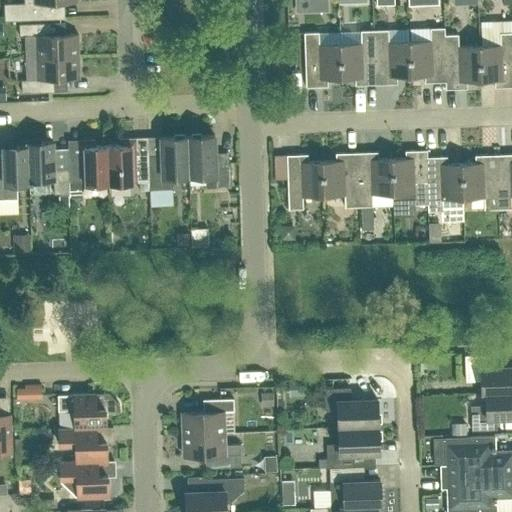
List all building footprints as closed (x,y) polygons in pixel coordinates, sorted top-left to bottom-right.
[(50,2),(76,1),(76,0),(24,0),(24,3),(4,4),(4,20),(51,18),(50,2)] [(309,0),(294,0),(295,12),(310,11),(309,0)] [(24,35),(25,57),(78,55),(78,33),(47,34),(47,22),(19,23),(19,35),(24,35)] [(424,82),(445,81),(444,34),(444,27),(430,27),(409,28),(410,75),(424,74),(424,82)] [(397,83),(397,75),(410,75),(409,28),(388,29),(374,29),(376,83),(397,83)] [(374,29),(360,30),(360,42),(339,42),(341,77),(354,77),(355,84),(376,83),(374,29)] [(327,85),(327,78),(341,77),(339,42),(319,43),(318,31),(304,32),(305,86),(327,85)] [(480,80),(494,79),(494,86),(511,85),(511,31),(499,32),(500,44),(479,45),(480,80)] [(467,87),(467,80),(480,80),(479,45),(458,45),(458,33),(444,34),(445,81),(445,88),(467,87)] [(79,77),(78,55),(25,57),(26,79),(21,79),(21,91),(48,90),(48,78),(79,77)] [(214,134),(187,135),(189,175),(205,175),(206,187),(229,186),(228,156),(215,156),(214,134)] [(148,159),(150,189),(172,188),(172,176),(189,175),(187,135),(160,136),(161,158),(148,159)] [(133,182),(149,181),(148,154),(138,154),(132,148),(131,137),(120,138),(120,144),(108,144),(109,183),(133,182)] [(81,153),(68,153),(68,167),(69,181),(85,180),(85,184),(109,183),(108,144),(95,145),(95,139),(83,139),(84,150),(81,153)] [(52,140),(27,141),(27,145),(28,145),(29,179),(53,178),(54,193),(69,192),(69,181),(68,167),(53,168),(52,140)] [(29,179),(28,145),(27,145),(3,146),(4,173),(0,173),(0,198),(17,198),(17,183),(30,183),(29,179)] [(414,204),(427,203),(428,203),(426,156),(427,156),(427,149),(405,150),(405,157),(391,157),(393,193),(413,192),(414,204)] [(344,194),(344,206),(358,206),(356,151),(335,152),(335,159),(322,160),(323,195),(344,194)] [(372,205),(372,193),(393,193),(391,157),(378,158),(378,151),(356,151),(358,206),(372,205)] [(498,208),(511,208),(511,196),(511,195),(511,152),(496,153),(498,208)] [(303,208),(302,196),(323,195),(322,160),(308,160),(308,153),(286,154),(288,208),(303,208)] [(482,197),(484,209),(498,208),(496,153),(475,154),(475,161),(461,162),(462,197),(482,197)] [(463,219),(462,197),(461,162),(448,162),(447,155),(427,156),(426,156),(428,203),(427,203),(427,211),(441,210),(441,214),(462,214),(462,220),(463,219)] [(232,256),(217,256),(218,267),(232,266),(232,256)] [(465,355),(466,380),(481,380),(481,393),(485,392),(511,390),(511,365),(490,367),(490,354),(465,355)] [(40,387),(27,387),(27,398),(40,398),(40,387)] [(350,387),(325,388),(325,409),(337,409),(338,426),(378,425),(377,398),(350,399),(350,387)] [(486,404),(470,405),(471,429),(496,429),(496,417),(511,415),(511,390),(485,392),(486,404)] [(96,428),(106,427),(105,411),(120,410),(119,403),(108,392),(57,394),(58,410),(67,410),(74,417),(75,427),(75,428),(96,427),(96,428)] [(234,410),(233,398),(203,398),(203,411),(182,411),(183,434),(223,432),(223,410),(234,410)] [(0,451),(11,451),(9,413),(0,413),(0,451)] [(352,465),(352,453),(379,452),(378,425),(338,426),(339,443),(327,444),(327,466),(352,465)] [(97,461),(107,461),(106,441),(96,441),(96,428),(96,427),(75,428),(75,427),(59,428),(59,444),(68,443),(75,450),(76,461),(97,460),(97,461)] [(224,444),(223,432),(183,434),(184,456),(205,455),(205,467),(236,466),(235,454),(240,453),(240,443),(224,444)] [(445,464),(440,464),(440,476),(466,475),(511,473),(511,448),(495,449),(494,435),(444,437),(445,464)] [(77,495),(108,494),(107,474),(97,475),(97,461),(97,460),(76,461),(60,461),(60,480),(77,495)] [(356,466),(329,466),(330,490),(331,506),(343,505),(343,506),(377,505),(381,505),(380,479),(356,480),(356,466)] [(446,487),(446,511),(496,511),(496,498),(511,497),(511,473),(466,475),(440,476),(440,487),(446,487)] [(185,491),(185,511),(225,511),(225,500),(231,500),(244,489),(243,477),(231,477),(206,478),(207,490),(185,491)]
